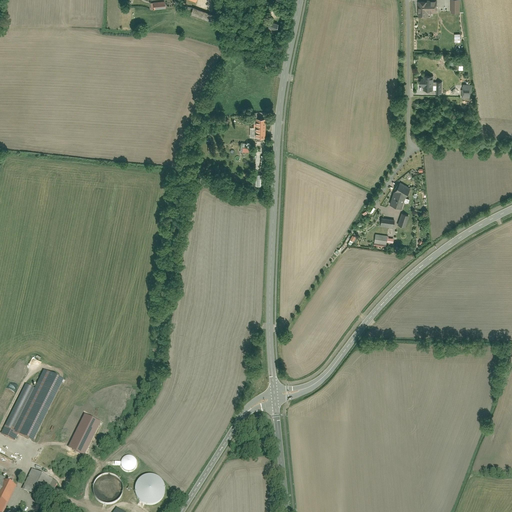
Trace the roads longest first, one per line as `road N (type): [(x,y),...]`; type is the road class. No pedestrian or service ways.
road 1 (tertiary): [(274,397),(275,172),(299,0)]
road 2 (secondary): [(274,397),(322,378),(418,268),(511,209)]
road 3 (secondary): [(181,511),(248,410),(274,397)]
